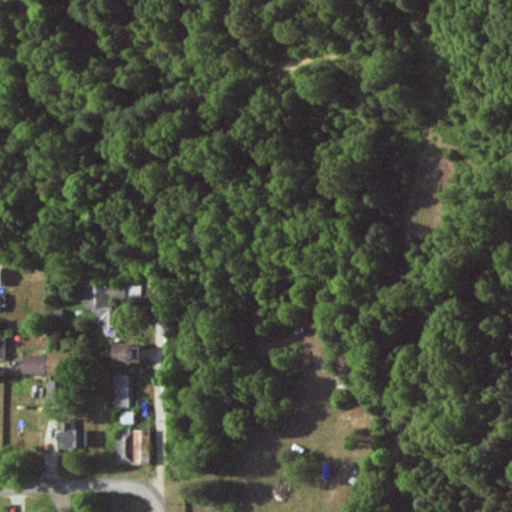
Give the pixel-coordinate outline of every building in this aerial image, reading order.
[(144,284),(85,284),(85,310),(98,310),(98,329),(124,329),(125,299),(144,299),(144,284)] [(141,344),(115,344),(114,362),(140,363),(141,344)] [(47,374),(70,374),(70,352),(48,351),(47,374)] [(46,374),(46,354),(23,354),(23,373),(46,374)] [(136,406),(135,374),(115,375),(116,407),(136,406)] [(135,412),(123,411),(122,423),(135,423),(135,412)] [(86,447),(85,428),(75,428),(74,417),(60,418),(60,447),(86,447)] [(118,463),(151,464),(152,429),(119,429),(118,463)]
